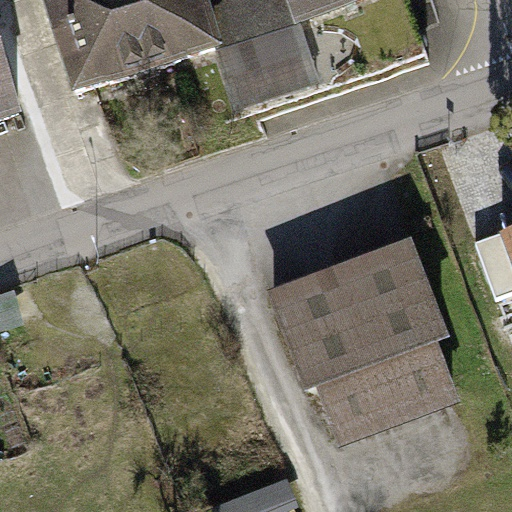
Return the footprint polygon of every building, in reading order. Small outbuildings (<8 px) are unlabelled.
[(28,0),(62,106),(213,59),(194,0),(28,0)] [(206,0),(250,115),(322,87),(302,33),(388,0),(206,0)] [(0,139),(16,135),(0,86),(0,139)] [(511,247),(491,255),(511,309),(511,247)] [(407,250),(260,307),(300,408),(313,400),(338,465),(457,419),(435,363),(449,358),(407,250)]
